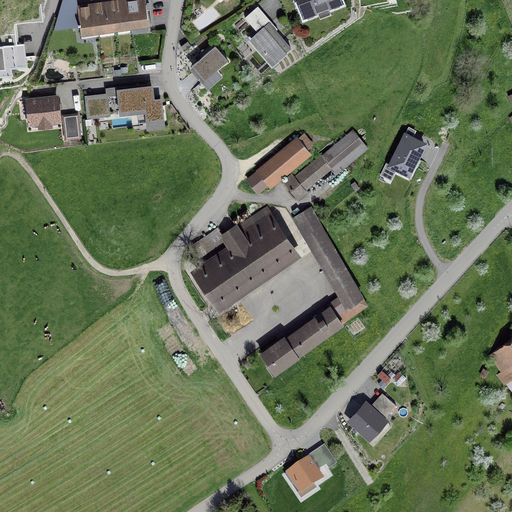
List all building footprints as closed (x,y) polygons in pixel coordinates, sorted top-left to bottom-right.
[(81,33),(98,30),(95,6),(86,7),(78,8),(76,0),(62,0),(55,27),(79,26),(79,28),(80,28),(81,33)] [(131,26),(148,23),(147,11),(144,0),(134,0),(128,1),(131,26)] [(298,0),(305,17),(339,3),(338,0),(298,0)] [(115,28),(131,26),(128,1),(120,2),(111,3),(115,28)] [(98,30),(115,28),(111,3),(103,4),(95,6),(98,30)] [(256,7),(245,17),(258,32),(251,38),(267,55),(270,53),(277,61),(287,53),(286,52),(291,48),(256,7)] [(188,41),(181,46),(184,51),(191,46),(188,41)] [(0,69),(27,66),(24,43),(0,46),(0,69)] [(228,60),(215,46),(201,58),(192,65),(200,74),(205,80),(228,60)] [(119,90),(121,110),(146,107),(147,120),(163,118),(161,99),(153,100),(152,86),(144,87),(119,90)] [(50,121),(60,119),(58,104),(57,97),(40,99),(27,101),(30,123),(40,122),(40,127),(51,125),(50,121)] [(88,118),(110,115),(108,99),(86,102),(88,118)] [(71,120),(64,120),(66,137),(80,136),(78,119),(71,120)] [(352,131),(287,186),(296,197),(331,166),(337,173),(366,148),(352,131)] [(409,174),(424,143),(409,136),(405,134),(390,165),(409,174)] [(297,141),(248,180),(257,193),(307,153),(297,141)] [(193,271),(217,307),(297,253),(292,247),(274,220),(267,209),(238,228),(236,225),(221,235),(229,247),(193,271)] [(274,220),(292,247),(304,237),(342,302),(332,310),(342,324),(366,306),(311,209),(293,220),(288,211),(274,220)] [(330,308),(262,357),(274,373),(342,324),(332,310),(330,308)] [(504,382),(511,376),(511,377),(511,342),(494,358),(506,372),(500,377),(504,382)] [(397,406),(385,395),(375,406),(387,417),(397,406)] [(370,407),(367,404),(351,421),(370,438),(386,421),(370,407)] [(299,493),(322,477),(309,459),(302,465),(287,475),(299,493)]
